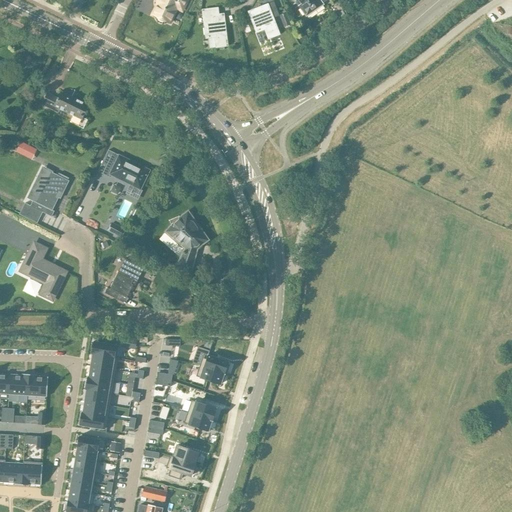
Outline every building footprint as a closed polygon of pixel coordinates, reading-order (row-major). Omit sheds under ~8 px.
[(160,0),(153,15),(157,17),(157,18),(157,19),(158,20),(159,21),(160,22),(161,22),(162,22),(163,23),(164,22),(165,22),(166,22),(170,23),(177,9),(182,11),(187,0),(160,0)] [(322,4),(327,0),(294,0),(294,1),(296,4),(298,5),(306,16),(323,5),(322,4)] [(268,5),(249,13),(257,32),(265,29),(269,38),(279,35),(273,19),(268,5)] [(218,9),(203,11),(206,38),(215,37),(217,48),(227,46),(223,15),(219,16),(218,9)] [(286,14),(279,17),(284,28),(290,26),(286,14)] [(304,34),(297,38),(302,45),(309,41),(304,34)] [(47,93),(41,105),(53,110),(54,106),(60,109),(82,120),(89,106),(61,92),(58,98),(47,93)] [(421,118),(415,136),(445,147),(451,128),(446,126),(446,125),(448,125),(451,116),(436,110),(433,119),(435,120),(434,123),(421,118)] [(24,119),(20,129),(27,132),(32,122),(24,119)] [(37,149),(21,141),(17,149),(33,157),(37,149)] [(150,171),(136,164),(135,166),(118,158),(119,156),(108,150),(98,172),(109,178),(110,175),(140,190),(150,171)] [(53,211),(61,194),(63,195),(69,181),(50,172),(35,202),(33,200),(30,206),(25,203),(23,207),(19,214),(37,223),(42,213),(52,217),(54,212),(53,211)] [(121,188),(114,184),(112,189),(110,191),(118,195),(118,194),(121,188)] [(144,212),(137,209),(131,221),(139,224),(144,212)] [(201,245),(208,240),(203,233),(204,232),(200,226),(199,227),(194,221),(195,221),(191,212),(189,213),(188,212),(179,217),(179,216),(168,220),(171,226),(165,232),(175,240),(174,242),(174,244),(175,246),(177,247),(179,247),(180,246),(184,249),(178,256),(180,258),(176,266),(190,273),(190,274),(197,249),(196,248),(201,244),(201,245)] [(122,238),(126,229),(112,223),(108,231),(122,238)] [(52,300),(66,272),(41,260),(46,249),(35,243),(21,272),(46,284),(43,288),(38,286),(33,297),(44,302),(46,297),(52,300)] [(127,298),(135,281),(137,281),(143,268),(124,259),(110,289),(107,288),(104,293),(126,304),(129,298),(127,298)] [(130,338),(129,346),(136,347),(137,339),(130,338)] [(94,342),(92,354),(118,358),(119,358),(116,357),(118,346),(94,342)] [(92,355),(90,366),(116,370),(118,358),(92,354),(92,355)] [(203,354),(200,365),(224,373),(225,372),(227,372),(229,365),(227,364),(228,362),(203,354)] [(200,365),(196,376),(220,384),(220,382),(222,383),(225,375),(223,375),(223,374),(224,374),(224,373),(200,365)] [(88,377),(88,378),(114,382),(116,370),(90,366),(89,377),(88,377)] [(158,372),(157,378),(171,381),(172,375),(158,372)] [(0,393),(9,394),(10,375),(0,373),(0,393)] [(10,375),(9,394),(27,396),(29,375),(29,374),(21,374),(21,375),(10,375)] [(29,375),(27,396),(46,397),(47,397),(48,377),(47,377),(36,376),(29,375)] [(88,378),(86,389),(112,394),(114,382),(88,378)] [(157,378),(156,384),(170,387),(171,381),(157,378)] [(86,390),(84,401),(110,406),(112,394),(86,389),(86,390)] [(191,400),(187,412),(212,420),(215,411),(214,411),(215,408),(191,400)] [(82,413),(108,418),(110,406),(84,401),(83,413),(82,413)] [(38,412),(38,424),(45,425),(46,413),(38,412)] [(187,412),(184,423),(208,431),(211,420),(212,420),(187,412)] [(82,413),(80,425),(106,430),(108,418),(82,413)] [(150,420),(149,426),(163,429),(164,423),(150,420)] [(149,426),(148,432),(162,435),(163,429),(149,426)] [(79,436),(77,448),(97,451),(99,440),(79,436)] [(170,456),(194,465),(194,464),(194,463),(196,463),(199,456),(197,455),(197,453),(176,446),(172,456),(170,456)] [(77,448),(75,458),(98,462),(99,451),(77,448)] [(145,450),(144,456),(158,459),(159,453),(145,450)] [(166,465),(166,467),(170,469),(168,476),(180,480),(182,473),(190,476),(191,474),(193,474),(196,467),(194,466),(194,465),(170,456),(166,465)] [(75,458),(74,469),(96,473),(96,472),(93,472),(95,462),(97,463),(98,462),(75,458)] [(5,460),(3,482),(14,483),(14,484),(22,485),(23,461),(22,464),(5,463),(5,460)] [(23,461),(22,485),(29,485),(29,484),(40,485),(41,485),(42,463),(23,461)] [(74,469),(72,480),(94,483),(96,473),(74,469)] [(72,480),(70,490),(94,494),(92,493),(94,483),(72,480)] [(164,502),(166,492),(144,486),(142,497),(164,502)] [(70,490),(68,501),(88,504),(93,505),(94,494),(70,490)] [(68,501),(66,511),(86,511),(88,505),(92,506),(93,505),(68,501)]
